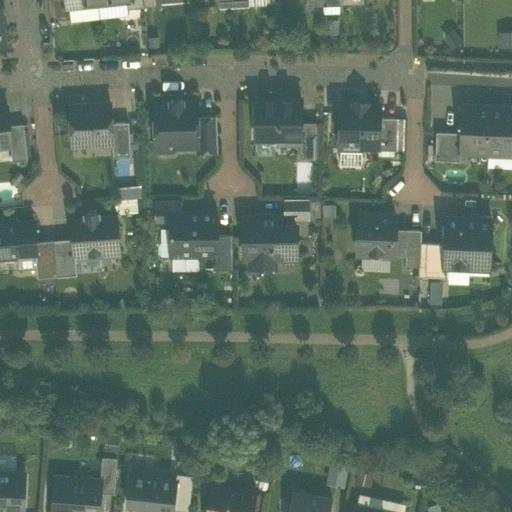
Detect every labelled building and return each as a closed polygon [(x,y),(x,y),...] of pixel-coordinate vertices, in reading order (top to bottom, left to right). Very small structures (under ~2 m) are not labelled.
[(52,0),(54,16),(70,14),(69,5),(68,5),(67,0),(52,0)] [(126,0),(110,0),(98,1),(99,18),(128,14),(127,8),(126,0)] [(143,7),(143,6),(142,0),(126,0),(127,8),(143,7)] [(69,5),(70,14),(71,21),(99,18),(98,1),(69,5)] [(511,31),(500,32),(501,44),(511,43),(511,31)] [(300,139),(301,139),(301,122),(301,99),(256,98),(256,138),(300,139)] [(172,143),(172,147),(197,146),(198,146),(197,117),(197,101),(182,101),(182,100),(180,100),(180,101),(173,101),(173,100),(170,100),(170,101),(154,102),(156,143),(172,143)] [(339,149),(363,149),(364,143),(379,144),(380,144),(380,118),(380,104),(367,104),(367,102),(364,102),(364,103),(356,103),(356,101),(354,101),(354,103),(340,103),(339,149)] [(70,105),(72,144),(112,141),(113,141),(112,122),(110,103),(70,105)] [(460,152),(488,153),(490,106),(461,104),(460,132),(459,152),(460,152)] [(0,106),(0,145),(11,145),(12,145),(10,125),(8,106),(0,106)] [(511,106),(490,106),(488,153),(511,153),(511,106)] [(197,146),(197,152),(216,151),(215,117),(197,117),(198,146),(197,146)] [(378,150),(396,150),(397,118),(380,118),(380,144),(379,144),(378,150)] [(112,141),(113,156),(131,155),(129,121),(112,122),(113,141),(112,141)] [(299,158),(315,158),(316,122),(301,122),(301,139),(300,139),(299,158)] [(11,145),(12,161),(27,159),(23,124),(10,125),(12,145),(11,145)] [(435,159),(460,160),(460,152),(459,152),(460,132),(436,131),(435,159)] [(138,196),(119,195),(118,209),(137,210),(138,196)] [(286,219),(309,218),(309,197),(284,198),(284,216),(286,219)] [(154,199),(155,220),(171,220),(171,213),(181,213),(180,199),(154,199)] [(88,252),(88,256),(120,254),(117,215),(98,216),(98,212),(85,213),(85,217),(71,218),(72,238),(73,253),(75,253),(88,252)] [(215,253),(216,253),(216,234),(216,212),(181,213),(171,213),(171,220),(171,253),(215,253)] [(358,253),(394,255),(395,229),(396,215),(360,213),(358,253)] [(250,266),(274,266),(274,257),(296,257),(296,225),(280,225),(280,221),(275,216),(244,216),(244,257),(250,257),(250,266)] [(449,266),(489,268),(491,219),(445,217),(444,243),(443,266),(449,266)] [(0,256),(19,255),(36,253),(37,253),(36,241),(34,221),(0,223),(0,256)] [(394,255),(406,255),(407,229),(395,229),(394,255)] [(421,230),(407,229),(406,255),(405,265),(419,266),(421,242),(421,230)] [(215,268),(232,268),(232,234),(216,234),(216,253),(215,253),(215,268)] [(72,238),(55,239),(57,275),(57,276),(76,274),(75,257),(75,253),(73,253),(72,238)] [(37,277),(57,275),(55,239),(36,241),(37,253),(36,253),(37,266),(37,277)] [(419,276),(448,277),(449,266),(443,266),(444,243),(421,242),(419,266),(419,276)] [(37,266),(36,253),(19,255),(20,267),(36,265),(36,266),(37,266)] [(432,300),(444,302),(447,280),(435,279),(432,300)] [(101,492),(114,493),(117,457),(102,456),(101,480),(101,492)] [(0,511),(6,511),(7,509),(25,510),(26,473),(16,473),(16,470),(0,469),(0,511)] [(140,511),(158,511),(159,507),(173,509),(173,508),(176,479),(151,476),(152,473),(130,470),(126,504),(141,506),(140,511)] [(173,508),(189,510),(193,476),(176,474),(176,479),(173,508)] [(52,511),(99,511),(101,492),(101,480),(55,477),(52,511)] [(206,511),(252,511),(256,492),(211,485),(206,511)] [(292,490),(288,511),(328,511),(331,497),(292,490)]
